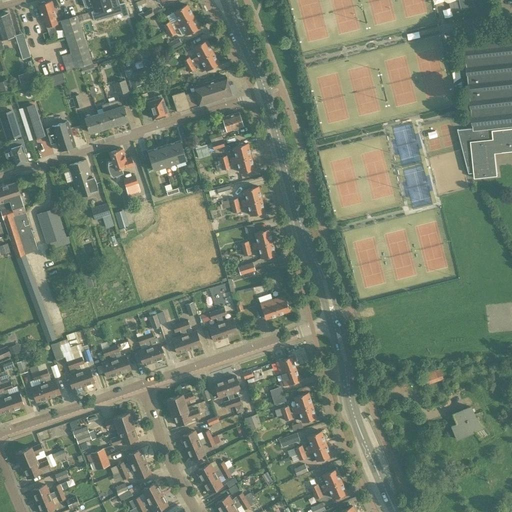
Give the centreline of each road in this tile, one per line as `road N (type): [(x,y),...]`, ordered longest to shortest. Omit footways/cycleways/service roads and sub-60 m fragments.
road 1 (residential): [(0,177),(266,93)]
road 2 (tertiary): [(334,319),(266,93)]
road 3 (residential): [(334,319),(140,387)]
road 4 (tertiary): [(394,511),(353,415),(334,319)]
road 5 (residential): [(140,387),(0,435)]
road 6 (residential): [(197,511),(140,387)]
